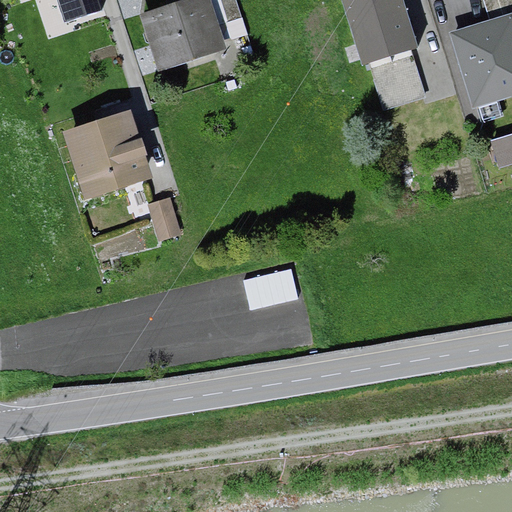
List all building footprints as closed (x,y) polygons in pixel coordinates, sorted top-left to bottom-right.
[(56,0),(63,19),(101,7),(98,0),(56,0)] [(210,0),(176,0),(138,13),(157,71),(226,48),(210,0)] [(402,0),(341,0),(361,62),(416,44),(402,0)] [(511,0),(485,0),(489,12),(511,5),(511,0)] [(511,9),(448,30),(472,107),(511,94),(511,9)] [(130,107),(62,129),(84,197),(152,176),(130,107)] [(511,131),(489,139),(498,168),(511,163),(511,131)] [(168,196),(147,203),(159,242),(180,235),(168,196)] [(294,266),(245,278),(253,309),(301,297),(294,266)]
